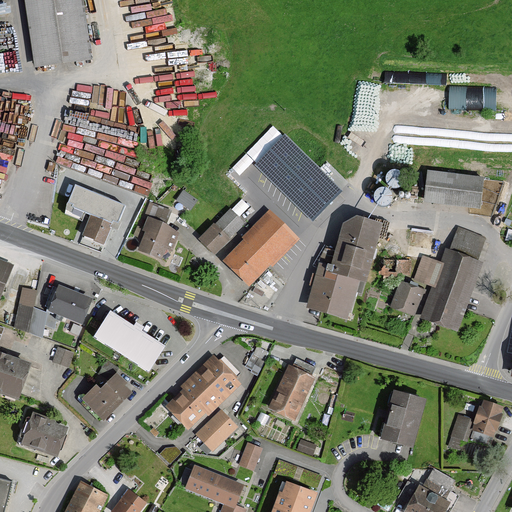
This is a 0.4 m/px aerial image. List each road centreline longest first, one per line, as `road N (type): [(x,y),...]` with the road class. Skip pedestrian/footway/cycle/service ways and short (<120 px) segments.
road 1 (tertiary): [(48,511),(66,481),(211,337),(223,314)]
road 2 (secondary): [(223,314),(478,383)]
road 3 (secondary): [(0,231),(223,314)]
